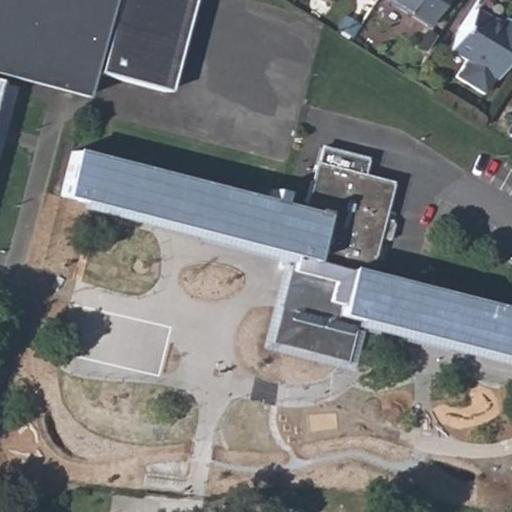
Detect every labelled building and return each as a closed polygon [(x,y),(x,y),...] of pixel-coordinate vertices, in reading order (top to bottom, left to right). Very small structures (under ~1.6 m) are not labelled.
[(0,0),(0,70),(82,93),(89,67),(96,69),(95,74),(160,91),(183,0),(0,0)] [(382,0),(426,27),(442,0),(382,0)] [(493,79),(511,47),(511,24),(502,19),(498,26),(471,9),(446,49),(463,60),(453,77),(481,95),(491,77),(493,79)] [(0,143),(15,89),(0,84),(0,143)] [(112,172),(95,167),(98,157),(71,151),(59,197),(103,208),(112,172)] [(103,208),(230,241),(239,205),(256,209),(259,199),(98,157),(95,167),(112,172),(103,208)] [(511,310),(365,273),(388,184),(314,164),(303,210),(259,199),(256,209),(239,205),(230,241),(291,257),(269,342),(342,361),(352,320),(511,360),(511,310)] [(44,407),(42,429),(64,432),(66,409),(44,407)]
